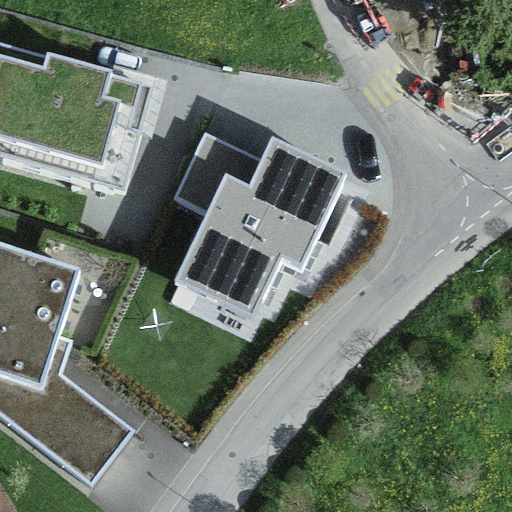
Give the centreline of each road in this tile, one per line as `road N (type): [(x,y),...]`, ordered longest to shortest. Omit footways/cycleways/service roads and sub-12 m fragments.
road 1 (tertiary): [(481,204),(299,400),(210,511)]
road 2 (tertiary): [(481,204),(390,94),(352,0)]
